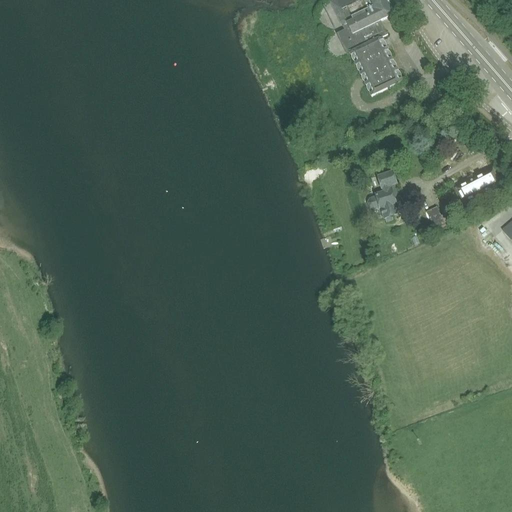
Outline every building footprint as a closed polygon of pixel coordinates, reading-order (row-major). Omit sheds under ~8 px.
[(375,96),(395,86),(402,83),(381,39),(388,36),(382,22),(388,18),(390,23),(396,20),(394,15),(395,15),(387,0),(337,0),(331,3),(345,31),(337,34),(348,56),(354,53),(375,96)] [(394,174),(384,177),(379,178),(384,194),(371,199),(368,203),(369,208),(374,211),(381,208),(384,219),(399,214),(396,204),(397,204),(394,196),(398,195),(395,185),(397,184),(394,174)] [(458,190),(465,204),(494,189),(487,175),(458,190)] [(437,208),(427,212),(436,234),(455,226),(449,213),(441,216),(437,208)] [(511,221),(502,230),(511,241),(511,221)] [(483,264),(480,267),(491,278),(494,275),(483,264)]
